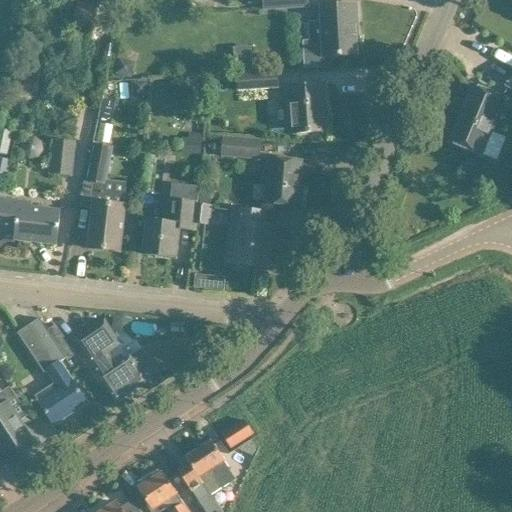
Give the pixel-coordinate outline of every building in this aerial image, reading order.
[(247,0),(247,5),(263,4),(264,11),(308,8),(307,0),(247,0)] [(321,23),(308,24),(309,43),(322,42),(323,58),(337,57),(357,56),(355,23),(358,23),(357,5),(337,6),(320,7),(321,23)] [(278,90),(277,72),(237,74),(238,92),(278,90)] [(0,88),(0,115),(8,117),(14,82),(1,80),(0,88)] [(305,86),(286,87),(289,135),(323,132),(322,105),(326,105),(325,85),(305,86)] [(481,155),(504,100),(471,86),(464,103),(466,104),(450,143),(481,155)] [(199,87),(170,90),(171,103),(200,100),(199,87)] [(105,101),(103,112),(112,114),(114,102),(105,101)] [(511,130),(495,127),(490,155),(511,159),(511,130)] [(49,174),(72,177),(76,142),(53,138),(49,174)] [(182,138),(181,154),(201,156),(203,140),(182,138)] [(222,157),(258,160),(260,142),(224,139),(222,157)] [(89,182),(104,184),(111,149),(96,146),(89,182)] [(265,204),(298,207),(300,187),(297,186),(299,162),(279,160),(268,159),(265,204)] [(57,246),(59,226),(60,212),(31,208),(32,204),(0,200),(0,231),(15,233),(14,241),(57,246)] [(178,230),(192,231),(195,211),(195,204),(170,201),(168,224),(147,221),(143,255),(175,259),(178,230)] [(119,253),(121,233),(124,207),(94,203),(88,249),(119,253)] [(210,205),(198,204),(195,226),(208,227),(210,205)] [(231,228),(229,249),(234,249),(233,265),(268,269),(272,226),(266,225),(267,213),(247,211),(234,209),(231,228)] [(195,275),(194,288),(223,292),(225,279),(195,275)] [(64,422),(65,418),(87,404),(60,364),(66,360),(39,319),(17,334),(42,375),(47,372),(55,384),(35,397),(53,426),(56,424),(60,425),(64,422)] [(108,355),(121,346),(105,322),(75,342),(116,403),(146,383),(130,358),(116,367),(108,355)] [(77,357),(56,326),(49,331),(69,362),(77,357)] [(0,452),(4,459),(7,457),(11,458),(18,453),(18,450),(31,441),(19,422),(16,418),(7,404),(0,408),(0,452)] [(245,421),(222,436),(231,449),(253,435),(245,421)] [(250,440),(237,449),(252,457),(256,449),(256,448),(250,440)] [(190,465),(179,472),(189,489),(191,492),(192,494),(204,511),(223,511),(213,495),(236,481),(229,471),(230,471),(224,462),(223,459),(212,443),(186,460),(190,465)] [(187,511),(163,474),(138,490),(152,511),(163,511),(166,510),(167,511),(187,511)] [(118,503),(104,511),(138,511),(132,502),(121,508),(118,503)]
